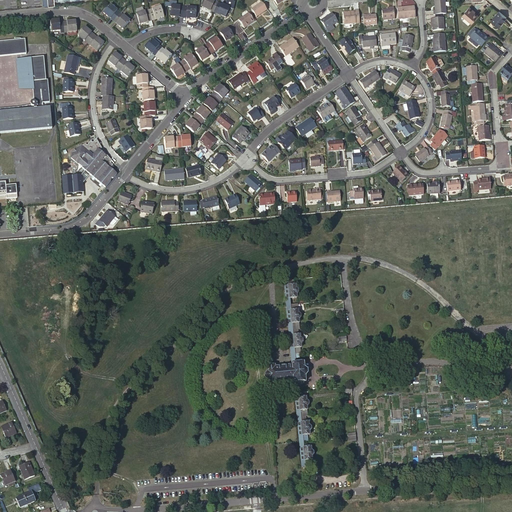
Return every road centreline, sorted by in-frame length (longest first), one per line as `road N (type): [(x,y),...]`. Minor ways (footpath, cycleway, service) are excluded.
road 1 (residential): [(399,154),(367,173),(279,181),(244,160)]
road 2 (residential): [(0,365),(62,511)]
road 3 (residential): [(115,39),(89,101),(99,139),(127,171)]
road 4 (residential): [(184,97),(303,9)]
road 5 (residential): [(244,160),(272,126),(346,76)]
road 6 (residential): [(127,171),(148,186),(187,190),(227,176),(244,160)]
road 7 (residential): [(497,144),(498,168),(488,170),(423,174),(399,154)]
road 8 (residential): [(115,39),(83,12),(0,17)]
road 9 (residential): [(127,171),(78,226),(31,233)]
